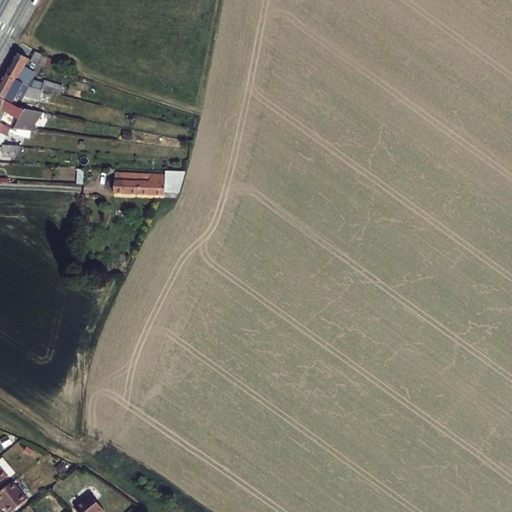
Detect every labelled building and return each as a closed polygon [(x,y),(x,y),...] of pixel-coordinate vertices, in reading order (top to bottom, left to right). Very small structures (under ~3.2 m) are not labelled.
[(35,63),(54,70),(56,60),(38,54),(35,63)] [(27,70),(31,61),(26,58),(20,55),(8,76),(32,89),(48,93),(63,97),(65,89),(46,84),(46,86),(35,83),(32,82),(36,75),(27,70)] [(48,93),(32,89),(8,76),(0,91),(0,98),(8,104),(15,107),(23,93),(29,96),(27,99),(43,103),(48,93)] [(8,104),(0,98),(0,123),(2,125),(8,114),(19,120),(14,131),(29,133),(40,113),(18,109),(15,107),(8,104)] [(2,125),(0,123),(0,142),(3,137),(9,140),(14,131),(2,125)] [(24,149),(6,148),(5,154),(13,154),(13,158),(23,159),(24,149)] [(143,184),(143,176),(119,175),(118,195),(142,196),(143,184)] [(143,184),(142,196),(167,197),(168,178),(154,177),(153,184),(143,184)] [(0,491),(12,482),(0,467),(0,491)] [(17,488),(0,501),(0,509),(2,511),(5,508),(8,511),(21,511),(30,504),(17,488)] [(99,511),(101,511),(87,494),(71,508),(74,511),(99,511)]
